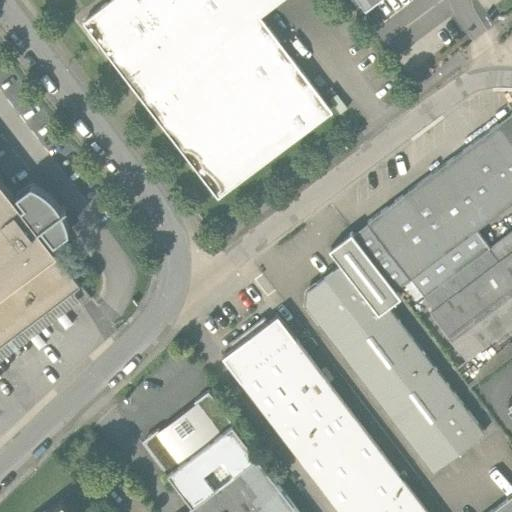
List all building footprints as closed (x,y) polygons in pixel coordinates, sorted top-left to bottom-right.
[(104,0),(82,17),(218,200),(333,115),(284,49),(259,15),(280,0),(104,0)] [(425,298),(490,249),(476,232),(511,204),(511,113),(353,235),(396,291),(405,285),(416,302),(423,296),(425,298)] [(0,347),(73,292),(83,284),(40,228),(42,226),(54,243),(71,230),(66,215),(57,200),(48,190),(32,181),(17,193),(25,203),(23,205),(0,174),(0,347)] [(342,266),(308,291),(306,305),(433,474),(484,435),(388,307),(401,298),(396,291),(353,235),(352,233),(330,249),(342,266)] [(511,234),(491,251),(490,249),(425,298),(435,309),(429,313),(466,362),(504,334),(511,327),(511,234)] [(93,297),(83,284),(73,292),(82,305),(93,297)] [(425,511),(278,316),(223,357),(340,511),(425,511)] [(511,357),(511,345),(504,334),(466,362),(457,370),(471,389),(511,357)] [(192,506),(184,511),(298,511),(208,393),(195,403),(196,405),(159,433),(158,431),(143,442),(192,506)] [(511,511),(511,498),(493,511),(511,511)] [(73,511),(63,499),(45,511),(73,511)]
